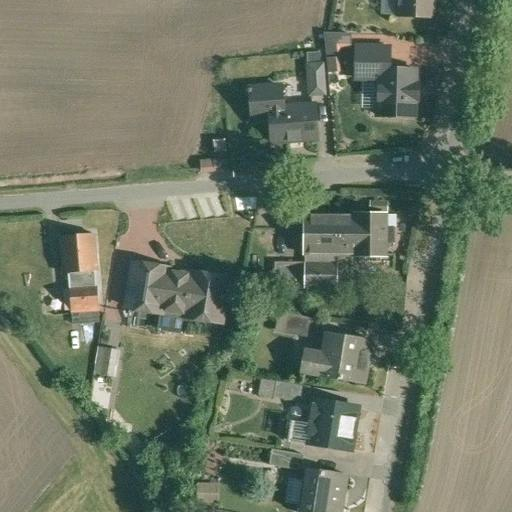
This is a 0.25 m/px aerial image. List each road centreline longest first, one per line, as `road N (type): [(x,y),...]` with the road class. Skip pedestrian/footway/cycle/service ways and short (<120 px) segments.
road 1 (unclassified): [(450,166),(0,204)]
road 2 (unclassified): [(385,511),(450,166)]
road 3 (unclassified): [(479,0),(450,166)]
